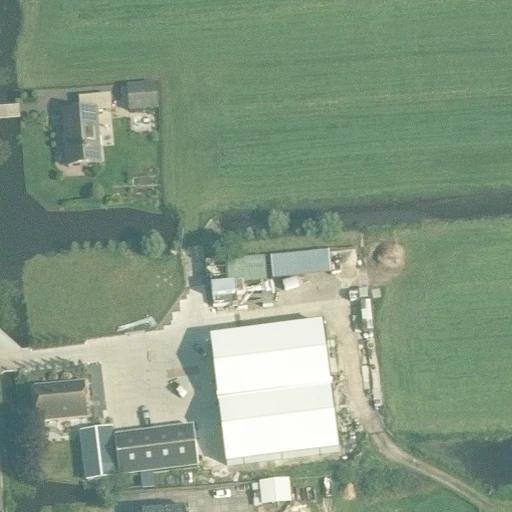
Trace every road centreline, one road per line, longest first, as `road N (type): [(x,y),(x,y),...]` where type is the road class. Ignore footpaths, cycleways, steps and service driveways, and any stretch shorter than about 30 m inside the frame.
road 1 (unknown): [(0,360),(131,354),(154,362),(176,409)]
road 2 (unknown): [(121,511),(133,500),(196,493),(229,511)]
